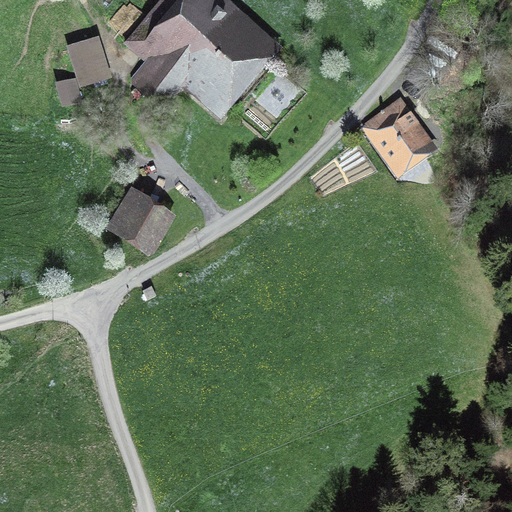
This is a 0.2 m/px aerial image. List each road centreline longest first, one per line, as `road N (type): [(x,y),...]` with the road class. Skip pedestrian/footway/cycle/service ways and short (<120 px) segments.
road 1 (track): [(89,305),(276,188),(384,82),(437,0)]
road 2 (track): [(89,305),(109,400),(147,511)]
